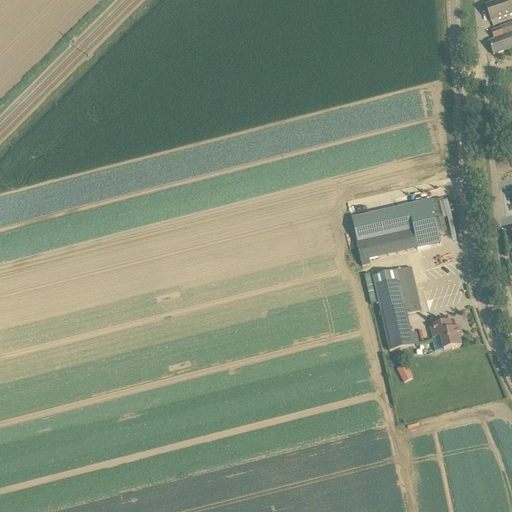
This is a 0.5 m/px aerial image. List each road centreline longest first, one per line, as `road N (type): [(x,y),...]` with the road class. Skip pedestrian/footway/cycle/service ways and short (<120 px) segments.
road 1 (tertiary): [(511,366),(475,241),(455,0)]
road 2 (residential): [(511,303),(481,3)]
